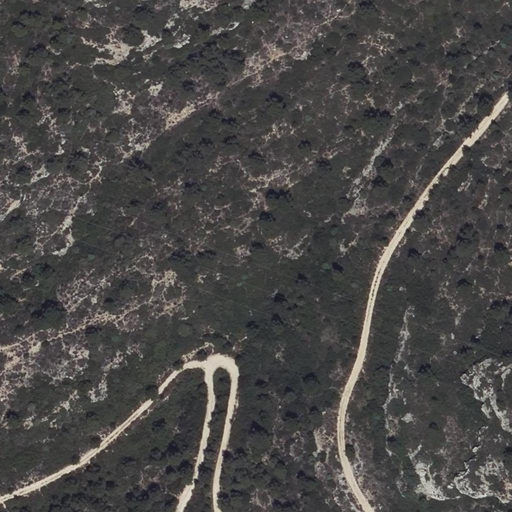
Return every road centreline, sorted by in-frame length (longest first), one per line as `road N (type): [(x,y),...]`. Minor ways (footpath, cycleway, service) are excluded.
road 1 (track): [(369,511),(348,470),(342,421),(383,260),(511,93)]
road 2 (track): [(0,499),(83,459),(176,375),(199,366),(214,381),(215,410),(183,511)]
road 3 (track): [(199,366),(216,354),(234,362),(238,376),(221,511)]
